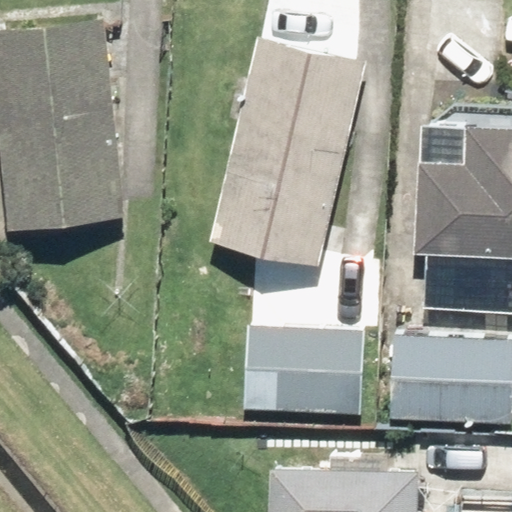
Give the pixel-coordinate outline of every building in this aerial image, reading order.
[(105,8),(0,18),(0,137),(9,225),(127,212),(105,8)] [(320,260),(367,55),(257,29),(210,235),(320,260)] [(416,151),(413,249),(511,251),(511,120),(462,119),(461,152),(416,151)] [(246,318),(242,406),(364,411),(368,323),(246,318)] [(511,335),(389,330),(386,413),(511,418),(511,335)] [(417,511),(419,465),(272,462),(270,511),(417,511)]
